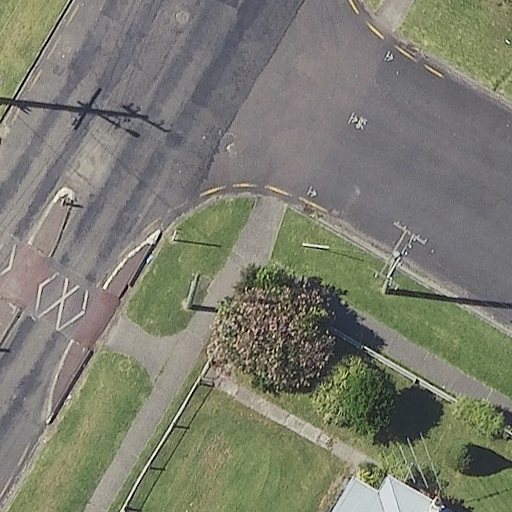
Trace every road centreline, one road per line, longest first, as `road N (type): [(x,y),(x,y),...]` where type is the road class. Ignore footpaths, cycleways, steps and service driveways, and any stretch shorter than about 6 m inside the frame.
road 1 (residential): [(511,227),(177,25)]
road 2 (tertiary): [(0,326),(177,25)]
